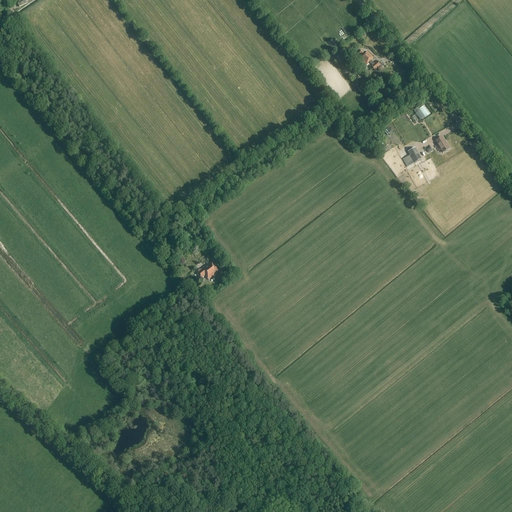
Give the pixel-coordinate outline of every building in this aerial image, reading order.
[(364,63),(366,65),(369,62),(372,65),(371,66),(375,71),(380,65),(376,61),(374,64),(371,60),(373,57),(367,52),(365,54),(362,50),(358,54),(362,58),(360,59),(362,61),(360,63),(362,65),(364,63)] [(339,54),(336,57),(334,58),(340,65),(345,61),(339,54)] [(363,84),(359,87),(363,92),(367,89),(363,84)] [(423,120),(420,122),(425,130),(428,128),(423,120)] [(442,137),(435,141),(437,145),(435,146),(438,152),(441,150),(442,153),(450,149),(445,141),(444,141),(442,137)] [(413,164),(421,160),(415,148),(407,152),(413,164)] [(208,280),(219,272),(211,262),(201,270),(200,269),(197,271),(197,272),(196,273),(200,279),(205,275),(208,280)]
